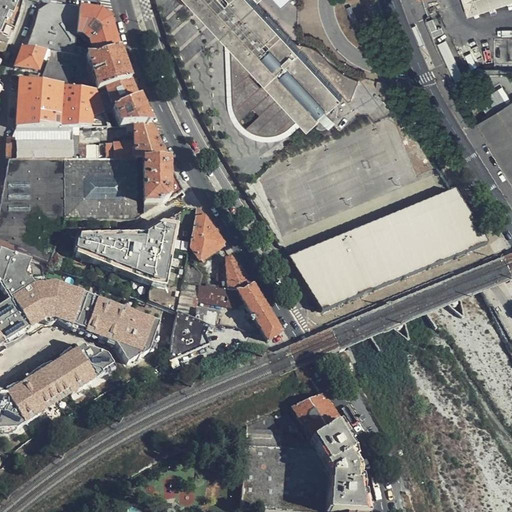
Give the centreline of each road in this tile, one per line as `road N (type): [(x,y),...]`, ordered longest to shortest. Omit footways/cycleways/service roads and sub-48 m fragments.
road 1 (secondary): [(121,1),(178,144),(295,334)]
road 2 (primary): [(511,323),(403,118),(356,0)]
road 3 (primary): [(511,230),(414,66),(388,0)]
road 4 (secondary): [(295,334),(366,446),(382,511)]
road 5 (unclassified): [(295,334),(269,345),(235,336),(179,362)]
